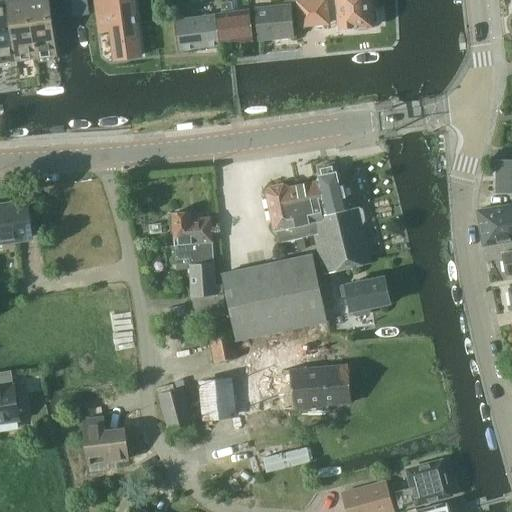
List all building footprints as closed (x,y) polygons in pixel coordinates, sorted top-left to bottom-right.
[(28,0),(12,0),(8,1),(16,60),(36,57),(28,0)] [(48,0),(28,0),(36,57),(37,57),(38,59),(41,61),(53,59),(55,56),(55,55),(56,55),(48,0)] [(85,0),(71,0),(74,14),(87,12),(85,0)] [(115,59),(127,57),(140,55),(132,0),(95,0),(100,31),(111,29),(115,59)] [(285,0),(286,6),(256,8),(259,40),(294,36),(291,5),(296,5),(295,0),(285,0)] [(325,0),(315,0),(298,2),(301,26),(328,23),(326,5),(325,0)] [(369,0),(338,0),(341,28),(372,26),(372,21),(377,21),(376,11),(371,12),(369,0)] [(0,67),(17,65),(16,60),(8,1),(0,1),(0,67)] [(176,20),(180,50),(253,40),(249,10),(233,12),(232,1),(221,3),(222,14),(176,20)] [(511,159),(497,160),(497,191),(511,191),(511,159)] [(316,234),(325,274),(327,273),(371,263),(362,225),(366,219),(364,208),(358,207),(351,208),(343,176),(336,172),(334,163),(319,166),(321,175),(316,182),(290,187),(284,183),(270,186),(266,192),(275,231),(278,230),(281,242),(303,237),(316,234)] [(0,239),(31,235),(26,203),(0,207),(0,239)] [(511,204),(478,210),(484,245),(511,240),(511,204)] [(215,263),(212,218),(191,219),(191,212),(173,213),(176,259),(190,258),(190,265),(215,263)] [(306,248),(303,237),(281,242),(283,253),(306,248)] [(511,274),(511,250),(503,252),(507,275),(511,274)] [(236,340),(284,330),(321,322),(327,320),(313,254),(221,274),(236,340)] [(193,296),(217,294),(215,263),(190,265),(193,296)] [(384,276),(341,285),(343,295),(348,294),(351,311),(354,310),(354,314),(357,316),(369,313),(371,310),(370,307),(390,303),(384,276)] [(193,296),(194,316),(226,314),(225,294),(217,294),(193,296)] [(324,334),(321,322),(284,330),(287,343),(324,334)] [(215,363),(238,359),(232,328),(209,332),(215,363)] [(206,333),(180,336),(182,349),(207,345),(206,333)] [(366,345),(339,351),(342,367),(346,367),(348,374),(344,375),(352,413),(391,405),(387,387),(390,383),(387,372),(384,369),(383,367),(366,371),(364,363),(370,362),(366,345)] [(0,422),(20,419),(12,370),(0,371),(0,422)] [(317,372),(293,377),(298,405),(308,403),(312,421),(352,413),(344,375),(325,379),(325,377),(318,379),(317,372)] [(203,416),(235,415),(234,375),(202,376),(203,416)] [(159,394),(172,442),(197,435),(184,387),(159,394)] [(104,417),(84,419),(89,463),(129,458),(125,428),(106,430),(104,417)] [(267,470),(315,458),(312,443),(264,454),(267,470)] [(417,504),(451,495),(442,460),(408,470),(412,487),(396,491),(400,504),(416,500),(417,504)] [(343,492),(348,511),(394,511),(386,480),(343,492)] [(417,511),(449,511),(447,502),(417,510),(417,511)]
